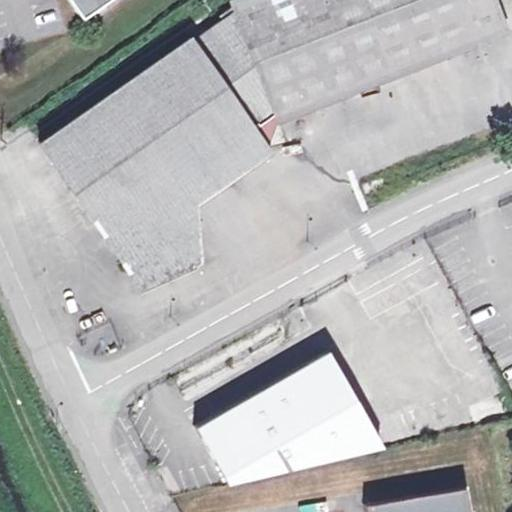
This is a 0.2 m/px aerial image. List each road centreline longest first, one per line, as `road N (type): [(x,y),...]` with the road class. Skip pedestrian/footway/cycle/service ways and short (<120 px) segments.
road 1 (unclassified): [(76,406),(385,226),(511,167)]
road 2 (unclassified): [(76,406),(0,228)]
